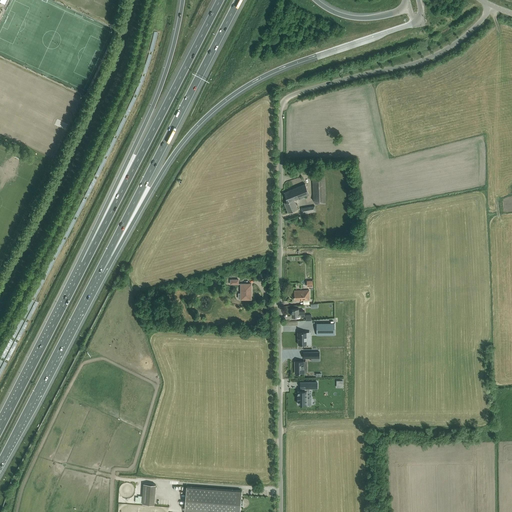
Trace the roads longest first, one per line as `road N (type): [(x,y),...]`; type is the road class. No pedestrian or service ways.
road 1 (unclassified): [(280,511),(282,107),(436,62),(492,6)]
road 2 (motorway): [(98,271),(166,164),(227,97),(284,66),(414,22)]
road 3 (motorway): [(98,271),(239,0)]
road 4 (motorway): [(220,0),(84,263)]
road 5 (motorway): [(182,0),(159,88),(84,263)]
road 6 (motorway): [(0,463),(98,271)]
road 7 (motorway): [(84,263),(0,429)]
